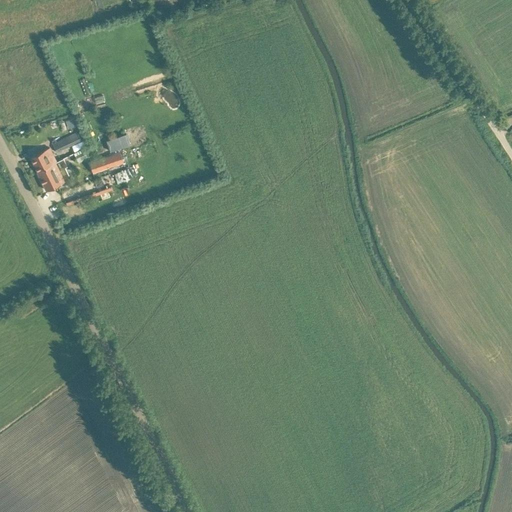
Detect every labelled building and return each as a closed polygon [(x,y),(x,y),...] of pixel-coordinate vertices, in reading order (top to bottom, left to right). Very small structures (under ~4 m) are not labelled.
[(178,0),(156,0),(162,11),(179,2),(178,0)] [(77,131),(52,143),(56,151),(80,139),(77,131)] [(170,146),(187,141),(184,132),(167,137),(170,146)] [(126,133),(106,140),(110,151),(130,144),(126,133)] [(30,157),(46,189),(70,178),(64,166),(60,168),(49,147),(30,157)] [(112,154),(89,162),(93,172),(116,164),(112,154)] [(131,166),(114,172),(117,182),(134,176),(131,166)]
